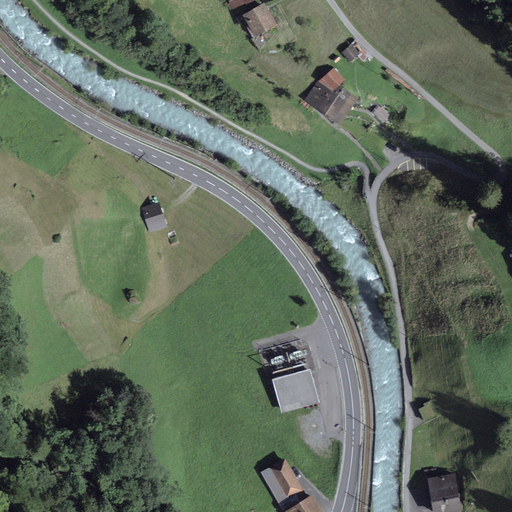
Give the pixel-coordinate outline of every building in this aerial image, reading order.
[(247,27),(252,35),(273,22),(263,6),(246,16),(251,24),(247,27)] [(236,17),(239,24),(245,21),(242,14),(236,17)] [(360,42),(350,49),(358,60),(368,53),(360,42)] [(336,84),(337,84),(338,85),(345,79),(334,68),(324,77),(321,78),(308,98),(320,107),(336,84)] [(338,85),(337,84),(336,84),(320,107),(340,120),(356,99),(338,85)] [(389,114),(378,106),(373,114),(384,122),(389,114)] [(144,235),(164,230),(155,204),(135,208),(144,235)] [(273,375),(309,366),(307,360),(272,369),(273,375)] [(269,386),(276,417),(316,408),(307,375),(269,386)] [(295,457),(293,470),(302,478),(294,441),(289,442),(288,439),(285,439),(284,453),(291,453),(295,457)] [(327,448),(315,447),(305,445),(302,478),(339,482),(341,448),(327,448)] [(256,477),(274,508),(297,492),(281,463),(256,477)] [(441,475),(439,511),(468,511),(470,476),(441,475)] [(314,511),(308,502),(292,511),(314,511)]
